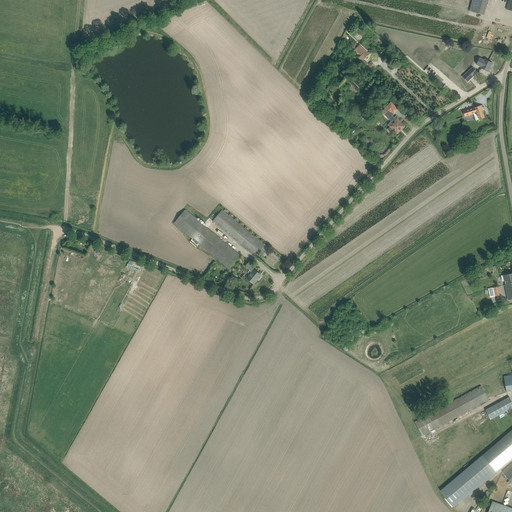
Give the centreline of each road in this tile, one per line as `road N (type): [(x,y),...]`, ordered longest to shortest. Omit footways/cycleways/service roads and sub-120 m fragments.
road 1 (track): [(59,225),(21,439),(112,511)]
road 2 (unclassified): [(270,293),(415,129),(505,75)]
road 3 (unclassified): [(270,293),(244,298),(139,256)]
road 4 (unclassified): [(511,198),(501,137),(505,75)]
